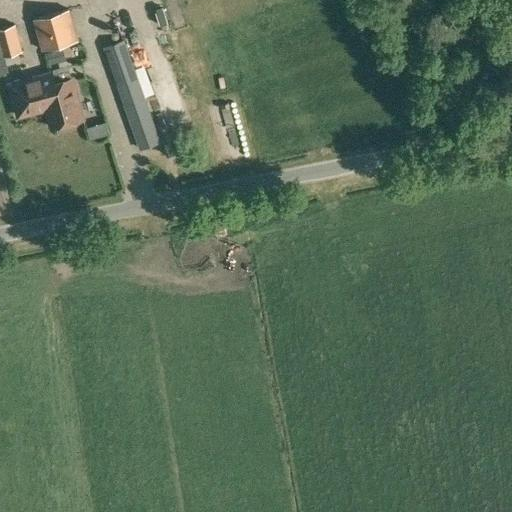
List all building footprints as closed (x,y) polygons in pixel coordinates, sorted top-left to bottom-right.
[(41,49),(75,39),(67,8),(32,18),(41,49)] [(2,56),(23,51),(15,24),(0,27),(0,72),(6,70),(2,56)] [(158,141),(122,39),(103,46),(139,148),(158,141)] [(58,95),(54,81),(54,82),(51,72),(9,84),(17,115),(39,109),(39,108),(39,107),(39,106),(40,105),(41,104),(42,103),(43,103),(44,103),(44,102),(43,99),(58,95)] [(70,77),(54,81),(58,95),(43,99),(44,102),(44,103),(50,127),(82,118),(70,77)] [(215,110),(222,158),(234,156),(227,108),(215,110)]
